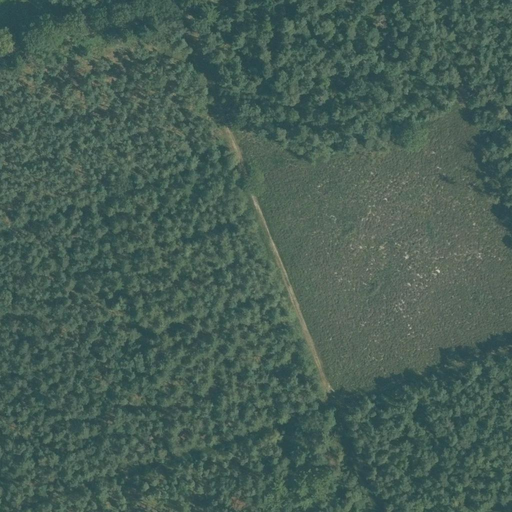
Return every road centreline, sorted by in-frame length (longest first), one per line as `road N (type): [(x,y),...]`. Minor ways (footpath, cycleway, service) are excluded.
road 1 (track): [(189,7),(334,403)]
road 2 (track): [(511,233),(462,101),(253,187)]
road 3 (track): [(334,403),(7,510)]
road 4 (track): [(237,143),(0,226)]
road 5 (track): [(0,47),(188,0)]
road 6 (track): [(511,342),(334,403)]
